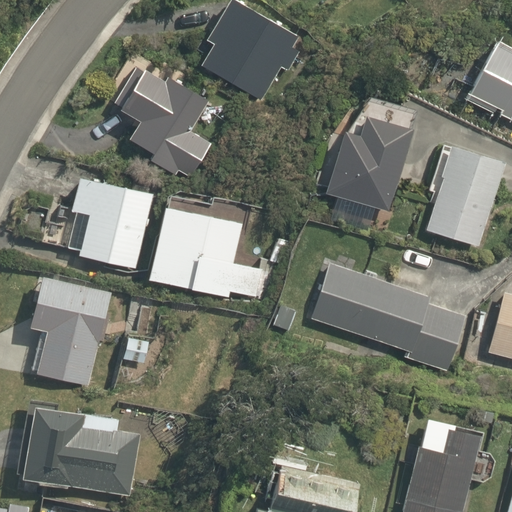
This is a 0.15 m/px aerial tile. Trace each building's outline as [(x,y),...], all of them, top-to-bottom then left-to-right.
[(301,36),(241,0),(231,0),(209,38),(216,43),(203,64),(262,100),(283,67),(289,70),(301,51),(294,47),(301,36)] [(511,44),(500,39),(472,92),(503,108),(501,112),(511,118),(511,117),(511,44)] [(192,177),(213,142),(193,129),(211,98),(171,74),(168,79),(148,66),(147,68),(140,63),(117,103),(143,120),(132,137),(157,153),(152,159),(177,174),(180,170),(192,177)] [(390,210),(416,126),(413,125),(418,108),(376,96),(370,113),(369,113),(366,123),(364,122),(361,133),(348,128),(326,192),(390,210)] [(480,245),(507,160),(453,142),(442,175),(445,176),(428,229),(480,245)] [(155,191),(80,171),(69,212),(84,216),(73,256),(134,272),(155,191)] [(253,301),(262,263),(231,256),(240,218),(161,200),(144,276),(253,301)] [(448,371),(467,314),(432,302),(434,296),(332,262),(312,318),(407,349),(404,356),(448,371)] [(112,288),(40,272),(27,327),(45,330),(34,376),(89,388),(112,288)] [(511,292),(506,291),(489,351),(511,357),(511,292)] [(290,329),(298,310),(284,305),(276,324),(290,329)] [(150,340),(123,335),(119,357),(145,363),(150,340)] [(127,504),(141,430),(118,425),(120,418),(29,400),(13,482),(127,504)] [(464,511),(487,430),(458,423),(458,422),(430,416),(423,444),(420,443),(403,511),(464,511)] [(361,478),(280,459),(273,487),(354,506),(361,478)] [(511,511),(511,481),(503,511),(511,511)] [(52,511),(0,502),(0,511),(52,511)]
